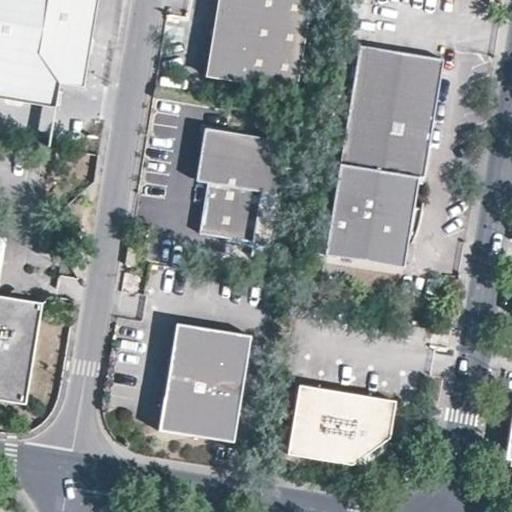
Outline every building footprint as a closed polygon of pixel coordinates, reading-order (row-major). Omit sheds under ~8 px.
[(0,0),(0,99),(56,109),(60,85),(84,88),(98,0),(0,0)] [(312,0),(237,0),(231,37),(218,35),(210,79),(297,93),(312,0)] [(237,0),(223,0),(218,35),(231,37),(237,0)] [(360,48),(325,257),(405,270),(408,253),(410,248),(412,244),(415,238),(416,234),(417,230),(418,228),(419,224),(420,220),(422,214),(422,210),(423,206),(416,205),(420,182),(423,183),(444,62),(360,48)] [(205,130),(199,164),(211,166),(199,236),(273,247),(289,144),(205,130)] [(0,404),(25,409),(42,308),(0,300),(0,404)] [(234,443),(251,337),(178,323),(160,430),(234,443)] [(352,467),(390,440),(396,403),(300,387),(288,456),(352,467)] [(387,459),(390,440),(352,467),(371,471),(387,459)]
